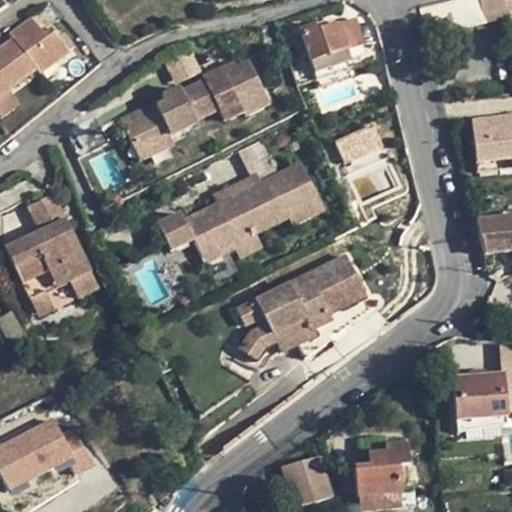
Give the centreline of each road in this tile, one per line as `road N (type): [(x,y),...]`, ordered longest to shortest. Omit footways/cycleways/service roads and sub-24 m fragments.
road 1 (residential): [(188,511),(206,489),(446,302),(452,250),(388,3)]
road 2 (residential): [(333,0),(209,25),(120,60),(0,172)]
